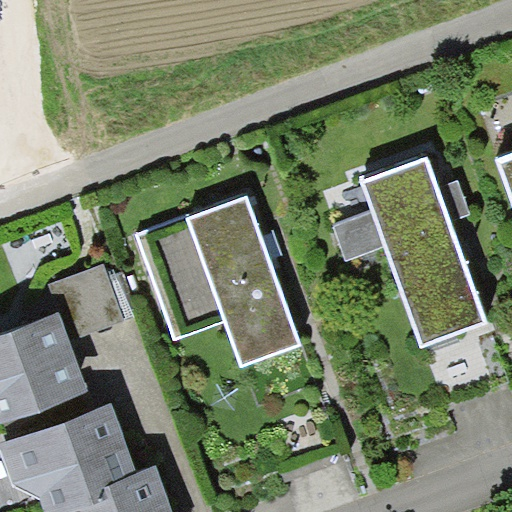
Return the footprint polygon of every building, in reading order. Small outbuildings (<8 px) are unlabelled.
[(511,150),(490,159),(511,216),(511,150)] [(426,154),(359,178),(371,213),(332,227),(345,264),(381,251),(416,350),(485,326),(448,223),(469,216),(457,184),(439,190),(426,154)] [(250,198),(141,238),(177,336),(221,319),(239,367),(303,344),(250,198)] [(57,310),(0,330),(0,421),(94,387),(78,344),(134,324),(110,260),(47,283),(57,310)] [(111,397),(0,433),(0,452),(8,478),(35,485),(43,511),(178,511),(160,457),(134,465),(111,397)]
